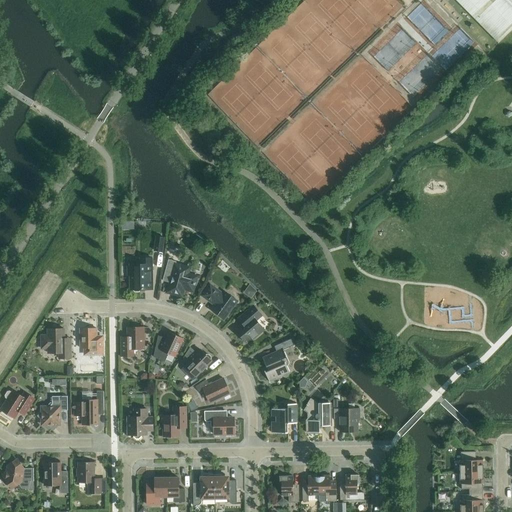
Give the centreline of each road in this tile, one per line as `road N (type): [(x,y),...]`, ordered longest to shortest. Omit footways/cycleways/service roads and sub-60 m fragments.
road 1 (unclassified): [(0,276),(177,0)]
road 2 (residential): [(252,454),(245,381),(210,332),(151,309),(86,309),(74,300)]
road 3 (residential): [(380,511),(379,449),(252,454)]
road 4 (residential): [(127,457),(114,444),(29,445),(0,434)]
road 5 (residential): [(252,454),(127,457)]
